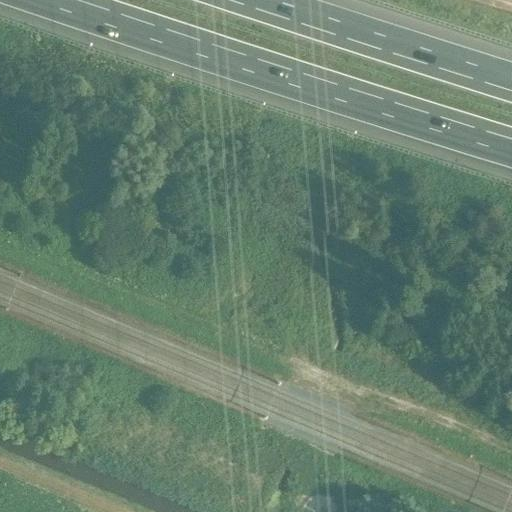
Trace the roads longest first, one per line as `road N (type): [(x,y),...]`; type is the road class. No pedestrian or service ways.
road 1 (track): [(511,450),(314,376),(0,240)]
road 2 (motorway): [(29,0),(511,155)]
road 3 (motorway): [(511,77),(269,0)]
